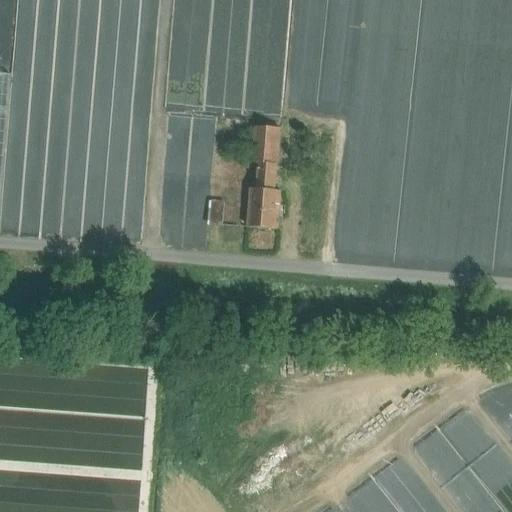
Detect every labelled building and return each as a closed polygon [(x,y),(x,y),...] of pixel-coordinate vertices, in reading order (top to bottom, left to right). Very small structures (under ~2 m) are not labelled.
[(15,10),(15,15),(116,14),(116,0),(30,0),(31,10),(15,10)] [(290,0),(189,0),(181,103),(281,111),(290,0)] [(0,198),(10,75),(0,74),(0,198)] [(280,129),(256,127),(253,163),(259,164),(277,165),(280,129)] [(277,165),(259,164),(257,190),(251,190),(248,228),(278,230),(281,192),(275,192),(277,165)] [(225,203),(210,202),(208,224),(223,225),(225,203)]
